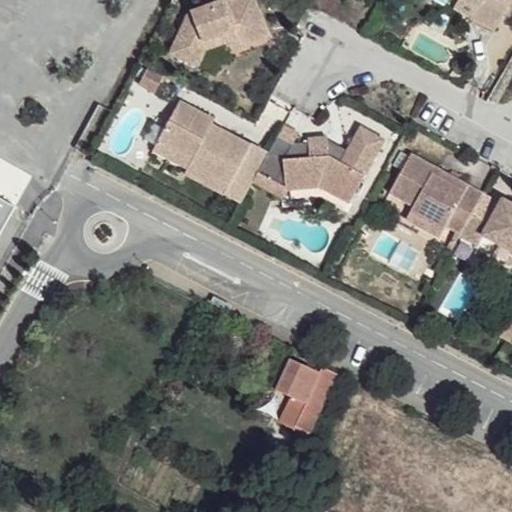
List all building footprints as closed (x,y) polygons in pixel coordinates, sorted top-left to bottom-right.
[(0,0),(0,223),(4,226),(16,204),(0,195),(0,0)] [(243,41),(244,49),(272,39),(258,0),(256,0),(243,4),(241,0),(207,0),(211,11),(197,16),(201,31),(183,36),(174,53),(201,68),(210,52),(230,46),(243,41)] [(484,7),(472,0),(463,0),(460,6),(478,17),(484,7)] [(511,0),(472,0),(484,7),(478,17),(502,31),(511,11),(511,0)] [(233,52),(244,49),(243,41),(230,46),(233,52)] [(181,108),(173,125),(178,128),(186,111),(181,108)] [(220,127),(186,111),(178,128),(266,172),(275,155),(258,147),(256,150),(235,138),(233,142),(227,138),(224,142),(216,137),(220,130),(220,127)] [(178,128),(173,125),(162,146),(197,165),(193,173),(233,194),(230,200),(247,208),(259,186),(262,179),(266,172),(178,128)] [(305,137),(290,128),(275,155),(266,172),(262,179),(278,188),(275,194),(291,203),(296,195),(326,190),(354,207),(389,144),(367,132),(351,158),(341,153),(335,148),(333,142),(314,144),(314,148),(298,149),(305,137)] [(235,138),(220,130),(216,137),(224,142),(227,138),(233,142),(235,138)] [(197,165),(162,146),(157,155),(193,173),(197,165)] [(441,181),(445,174),(416,159),(395,195),(418,210),(415,216),(448,234),(450,231),(465,239),(487,198),(471,189),(468,196),(441,181)] [(233,194),(193,173),(189,179),(230,200),(233,194)] [(471,189),(445,174),(441,181),(468,196),(471,189)] [(278,188),(262,179),(259,186),(275,194),(278,188)] [(503,207),(487,198),(465,239),(464,240),(481,250),(488,239),(511,252),(511,205),(506,202),(503,207)] [(448,234),(415,216),(410,225),(442,244),(448,234)] [(292,396),(303,372),(290,366),(279,389),(292,396)] [(318,380),(303,372),(292,396),(307,403),(304,411),(319,416),(340,375),(325,367),(318,380)] [(319,416),(304,411),(296,427),(311,435),(319,416)]
